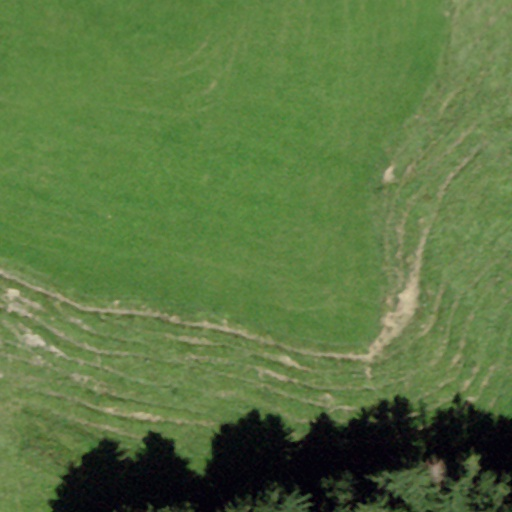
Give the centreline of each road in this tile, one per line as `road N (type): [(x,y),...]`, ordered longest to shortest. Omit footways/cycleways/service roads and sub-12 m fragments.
road 1 (track): [(274,511),(511,462)]
road 2 (track): [(21,425),(182,511)]
